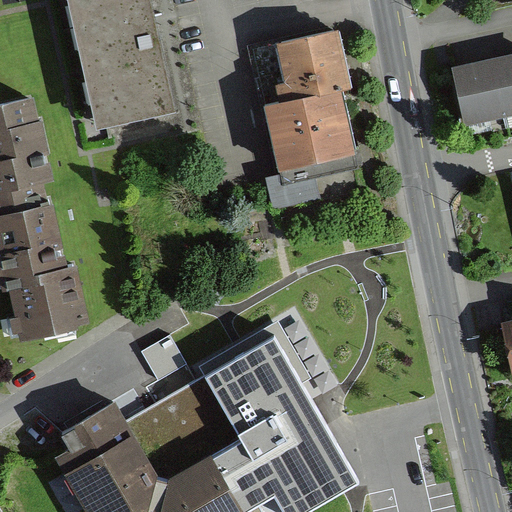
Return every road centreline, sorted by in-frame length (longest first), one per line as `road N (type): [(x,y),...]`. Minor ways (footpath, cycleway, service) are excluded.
road 1 (tertiary): [(491,511),(419,176)]
road 2 (residential): [(175,307),(0,413)]
road 3 (residential): [(376,0),(220,31),(213,0)]
road 4 (tertiary): [(419,176),(386,0)]
